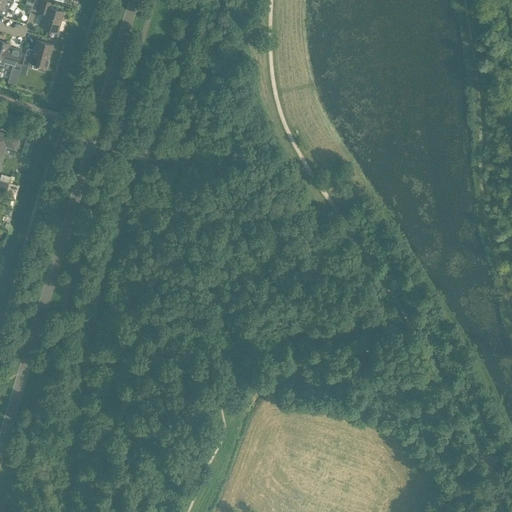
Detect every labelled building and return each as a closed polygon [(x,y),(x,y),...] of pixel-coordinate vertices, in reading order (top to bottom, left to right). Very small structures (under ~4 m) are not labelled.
[(0,0),(0,14),(6,16),(8,7),(10,8),(14,1),(10,0),(0,0)] [(56,31),(62,11),(48,7),(49,2),(42,0),(38,12),(45,14),(41,27),(56,31)] [(15,64),(19,50),(8,47),(9,43),(0,40),(0,65),(2,66),(4,61),(15,64)] [(46,67),(52,45),(36,40),(33,50),(26,48),(22,64),(37,68),(38,64),(46,67)] [(14,148),(17,138),(0,133),(0,165),(6,146),(14,148)]
